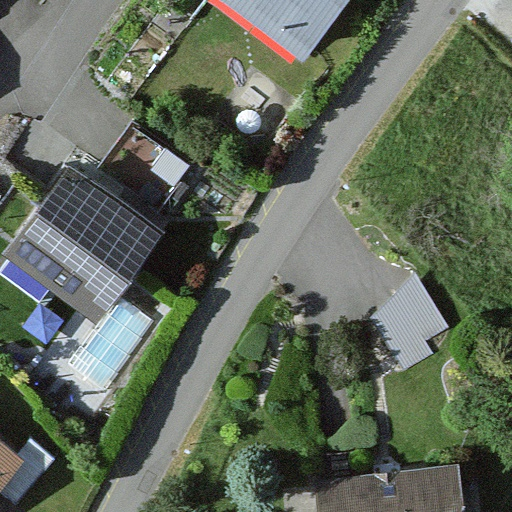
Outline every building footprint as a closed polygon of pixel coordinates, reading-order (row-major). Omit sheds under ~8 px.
[(216,0),(305,66),(353,0),(216,0)] [(109,144),(166,177),(187,140),(131,107),(109,144)] [(146,233),(49,160),(0,225),(0,264),(78,323),(146,233)] [(368,297),(402,351),(453,319),(420,265),(368,297)] [(0,452),(0,482),(15,465),(0,452)] [(454,511),(449,465),(292,483),(295,511),(454,511)]
